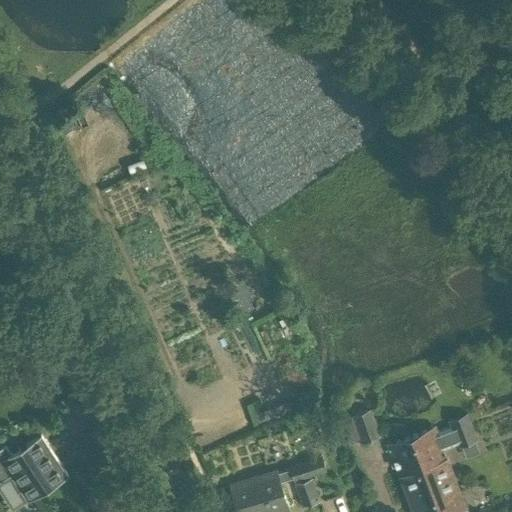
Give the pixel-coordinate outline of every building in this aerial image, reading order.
[(351,413),(361,442),(380,435),(369,407),(351,413)] [(412,511),(455,511),(466,508),(444,449),(458,444),(458,446),(485,436),(475,410),(448,420),(455,437),(441,443),(435,426),(386,444),(412,511)] [(40,433),(10,453),(5,444),(0,447),(0,479),(10,474),(28,501),(68,475),(40,433)] [(276,469),(230,483),(239,511),(276,511),(288,508),(280,481),(293,477),(290,468),(277,472),(276,469)] [(295,483),(302,505),(341,492),(334,470),(295,483)]
